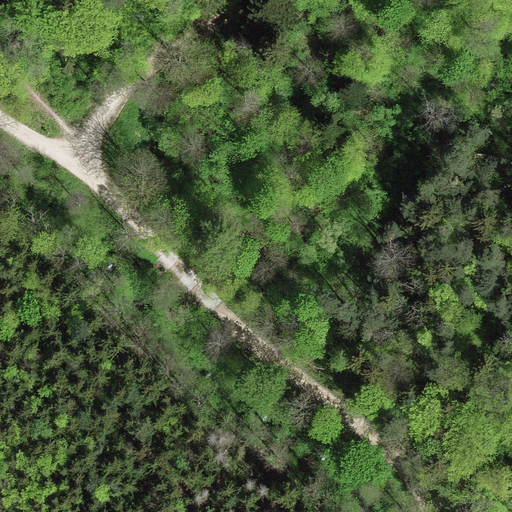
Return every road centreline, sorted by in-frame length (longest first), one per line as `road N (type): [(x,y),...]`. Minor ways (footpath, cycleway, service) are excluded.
road 1 (track): [(75,165),(149,69),(254,0)]
road 2 (track): [(91,144),(0,59)]
